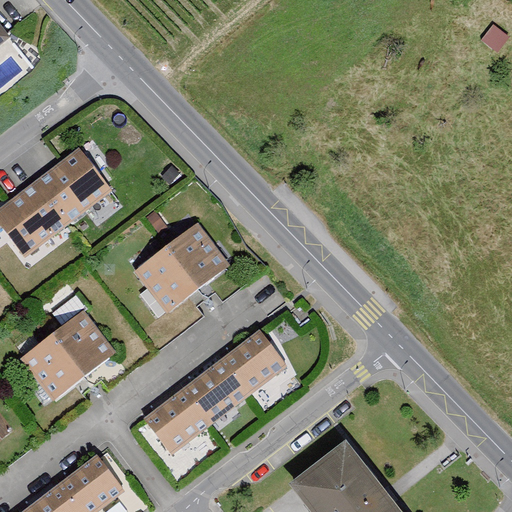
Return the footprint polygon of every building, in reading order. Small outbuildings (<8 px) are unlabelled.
[(0,31),(0,52),(10,44),(0,31)] [(83,160),(41,190),(72,231),(113,201),(83,160)] [(41,190),(0,220),(0,224),(29,263),(72,231),(41,190)] [(203,234),(175,255),(205,293),(232,273),(203,234)] [(175,255),(147,276),(177,314),(205,293),(175,255)] [(90,322),(62,343),(92,382),(120,361),(90,322)] [(262,339),(227,366),(252,401),(290,374),(262,339)] [(62,343),(32,366),(61,405),(92,382),(62,343)] [(252,401),(227,366),(188,395),(213,430),(252,401)] [(174,459),(213,430),(188,395),(149,425),(174,459)] [(400,511),(354,452),(301,492),(316,511),(400,511)] [(80,511),(108,511),(127,498),(103,466),(66,493),(80,511)] [(80,511),(66,493),(40,511),(80,511)]
